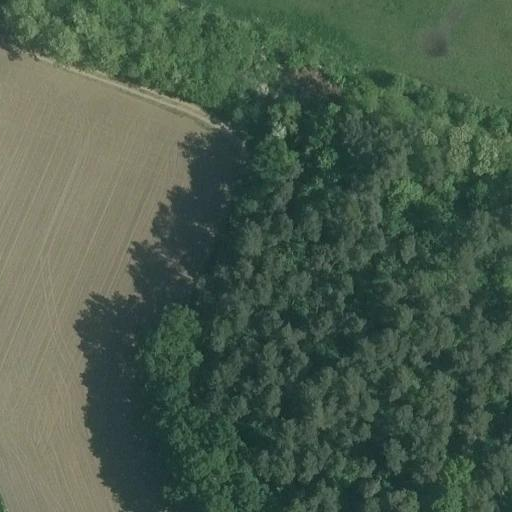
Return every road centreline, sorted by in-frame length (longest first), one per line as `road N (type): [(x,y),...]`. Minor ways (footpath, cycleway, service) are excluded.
road 1 (track): [(0,44),(235,132),(245,145),(247,178),(199,328),(200,382),(227,511)]
road 2 (track): [(511,384),(430,511)]
